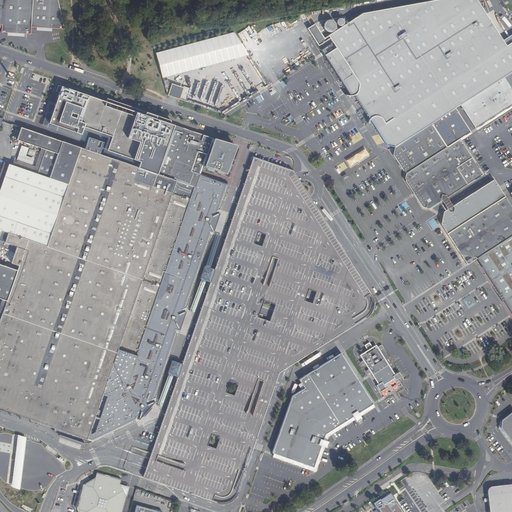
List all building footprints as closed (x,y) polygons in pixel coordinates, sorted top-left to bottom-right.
[(31,27),(32,0),(0,0),(0,24),(2,25),(1,32),(13,33),(30,34),(31,27)] [(32,0),(31,27),(44,27),(64,29),(58,0),(32,0)] [(460,105),(479,93),(444,38),(458,28),(453,20),(439,30),(437,26),(451,17),(439,0),(420,0),(381,7),(327,42),(350,78),(345,81),(359,102),(363,98),(374,115),(369,118),(374,125),(378,122),(394,147),(455,108),(460,105)] [(454,21),(481,4),(478,0),(472,0),(450,15),(454,21)] [(245,29),(238,34),(243,42),(250,37),(245,29)] [(239,33),(155,51),(161,76),(245,58),(239,33)] [(457,38),(488,87),(511,71),(511,61),(491,75),(465,33),(457,38)] [(479,93),(460,105),(476,130),(485,124),(487,123),(511,106),(511,71),(503,77),(488,87),(479,93)] [(88,443),(96,439),(135,420),(136,418),(139,419),(141,413),(143,412),(146,411),(147,407),(147,405),(154,402),(152,399),(154,398),(177,332),(176,331),(179,329),(176,324),(176,323),(178,315),(179,314),(185,312),(183,309),(185,308),(211,234),(209,232),(212,231),(209,225),(210,224),(212,217),(213,216),(218,214),(217,211),(219,209),(228,184),(199,174),(206,154),(209,155),(205,165),(208,166),(207,170),(224,176),(235,146),(214,139),(215,137),(214,135),(213,135),(212,136),(212,137),(213,138),(212,138),(60,85),(47,122),(80,134),(83,126),(112,136),(107,150),(139,161),(138,167),(100,154),(104,142),(89,137),(86,145),(85,144),(84,147),(86,147),(85,149),(62,141),(19,127),(15,139),(46,149),(37,174),(8,163),(0,187),(0,239),(17,246),(9,267),(13,268),(17,270),(15,276),(10,274),(6,287),(7,287),(6,291),(9,292),(0,318),(0,409),(54,428),(70,434),(69,437),(70,440),(78,443),(81,441),(88,443)] [(214,95),(211,103),(216,105),(219,97),(214,95)] [(363,98),(359,102),(369,118),(374,115),(363,98)] [(395,154),(408,174),(460,140),(471,133),(455,108),(394,147),(395,154)] [(460,140),(408,174),(406,179),(425,209),(431,210),(483,175),(481,172),(473,160),(460,140)] [(345,160),(350,168),(370,156),(365,148),(345,160)] [(172,376),(177,378),(145,470),(142,480),(180,492),(205,501),(216,504),(220,505),(222,505),(226,504),(229,503),(232,501),(234,499),(236,496),(237,495),(258,436),(279,373),(366,318),(368,317),(370,314),(371,313),(372,311),(373,309),(373,307),(374,305),(374,303),(374,301),(373,298),(372,296),(372,294),(356,270),(311,200),(298,178),(293,170),(253,157),(221,250),(214,269),(210,267),(221,235),(216,234),(205,266),(204,266),(199,279),(200,279),(189,311),(194,313),(205,281),(210,283),(182,364),(171,361),(166,374),(168,375),(157,407),(161,408),(172,376)] [(473,160),(481,172),(482,168),(477,161),(473,160)] [(0,187),(8,163),(4,162),(0,173),(0,187)] [(511,235),(511,193),(511,194),(511,195),(511,207),(495,181),(444,213),(441,225),(462,256),(477,258),(511,235)] [(496,288),(499,293),(511,312),(511,235),(477,258),(477,259),(493,283),(496,288)] [(496,288),(493,283),(489,285),(496,296),(499,293),(496,288)] [(488,338),(482,340),(483,342),(478,344),(480,349),(490,345),(488,338)] [(376,346),(360,356),(378,385),(376,386),(380,393),(386,389),(384,386),(397,378),(376,346)] [(341,354),(299,381),(304,389),(331,431),(373,404),(341,354)] [(292,397),(272,454),(314,468),(325,435),(331,431),(304,389),(292,397)] [(511,411),(501,420),(500,427),(511,442),(511,411)] [(53,432),(69,437),(70,434),(54,428),(53,432)] [(17,435),(12,487),(20,490),(26,437),(17,435)] [(122,511),(126,496),(120,484),(121,479),(99,473),(96,473),(95,477),(83,485),(76,509),(77,511),(122,511)] [(120,484),(126,496),(129,487),(120,484)] [(511,511),(511,486),(491,489),(488,490),(486,494),(488,511),(511,511)]
